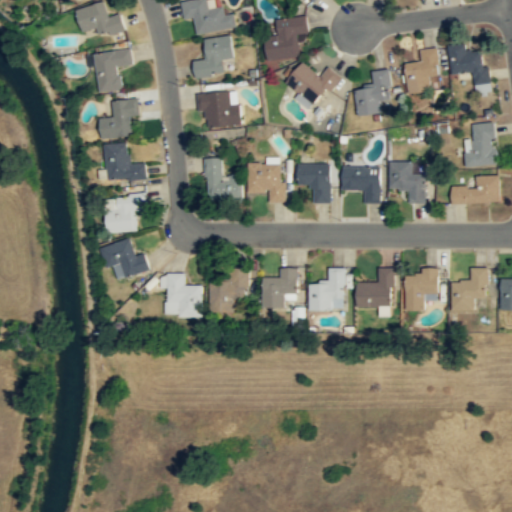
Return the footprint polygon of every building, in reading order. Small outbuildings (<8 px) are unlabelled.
[(236,28),(234,14),(225,16),(223,5),(210,7),(209,0),(192,0),(181,2),(184,19),(195,17),(197,34),(236,28)] [(99,38),(126,29),(121,13),(109,16),(105,1),(76,10),(83,32),(96,28),(99,38)] [(276,19),(277,35),(264,37),(267,60),(300,56),(298,34),(308,33),(306,16),(276,19)] [(195,78),(236,73),(231,35),(201,40),(203,57),(193,59),(195,78)] [(451,72),(473,70),(475,93),(490,92),(486,49),(467,51),(467,42),(449,44),(451,72)] [(439,76),(437,47),(420,49),(421,61),(406,63),(408,91),(431,89),(430,77),(439,76)] [(94,53),(99,93),(123,90),(120,67),(133,65),(131,49),(94,53)] [(321,75),(302,61),(286,83),(316,107),(340,76),(328,66),(321,75)] [(355,89),(358,116),(381,113),(380,100),(392,99),(388,69),(371,71),(373,87),(355,89)] [(197,93),(198,112),(206,112),(207,128),(241,126),(238,90),(197,93)] [(138,99),(111,101),(112,117),(99,118),(101,139),(132,136),(131,117),(139,116),(138,99)] [(466,166),(496,165),(495,122),(472,123),(473,140),(465,140),(466,166)] [(128,143),(105,144),(106,180),(146,179),(145,163),(129,163),(128,143)] [(222,158),(205,159),(207,202),(244,201),(243,177),(223,177),(222,158)] [(425,173),(412,173),(412,161),(390,161),(390,186),(408,186),(408,203),(425,203),(425,173)] [(269,192),(269,201),(284,201),(284,163),(249,163),(249,192),(269,192)] [(330,202),(330,163),(297,163),(297,184),(311,184),(311,202),(330,202)] [(381,166),(342,166),(342,189),(363,189),(363,202),(380,203),(381,166)] [(500,203),(499,175),(476,175),(476,187),(451,187),(451,204),(500,203)] [(105,197),(107,231),(137,230),(136,208),(145,208),(144,195),(105,197)] [(100,246),(106,267),(112,266),(116,279),(149,269),(144,251),(135,254),(129,237),(100,246)] [(236,310),(236,298),(249,298),(249,266),(231,266),(231,278),(210,278),(210,310),(236,310)] [(298,266),(281,266),(281,276),(263,276),(263,306),(286,306),(286,296),(298,296),(298,266)] [(309,309),(345,309),(345,267),(329,267),(329,280),(309,280),(309,309)] [(393,307),(394,267),(378,267),(378,282),(357,282),(356,306),(393,307)] [(488,267),(470,267),(470,281),(452,281),(452,301),(488,301),(488,267)] [(406,310),(425,310),(425,300),(438,300),(438,268),(421,268),(421,275),(406,275),(406,310)] [(202,284),(185,284),(185,272),(165,272),(165,316),(203,316),(202,284)] [(511,308),(511,277),(500,277),(500,308),(511,308)]
